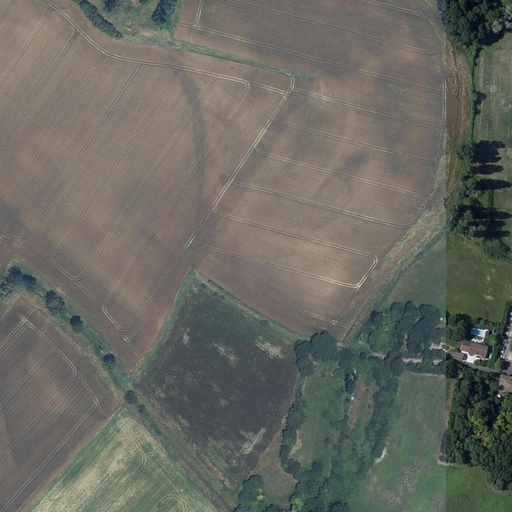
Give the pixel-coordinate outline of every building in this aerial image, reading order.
[(479,357),(485,358),(488,347),(465,342),(463,351),(470,352),(469,353),(475,355),(479,356),(479,357)] [(459,354),(448,351),(447,357),(458,360),(459,354)] [(511,379),(500,377),(498,391),(511,393),(511,379)] [(479,380),(476,392),(491,395),(492,383),(479,380)] [(491,395),(476,392),(473,405),(482,408),(484,400),(490,401),(491,395)]
